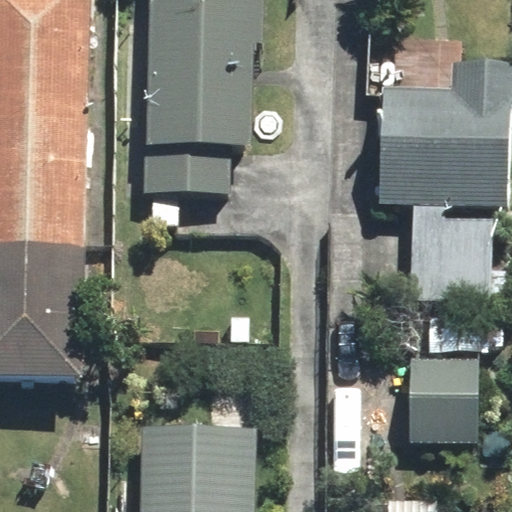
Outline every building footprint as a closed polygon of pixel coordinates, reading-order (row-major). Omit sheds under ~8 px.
[(102,0),(0,0),(0,381),(97,383),(102,0)] [(159,0),(157,196),(240,197),(240,149),(264,150),(265,48),(274,48),(274,0),(159,0)] [(462,92),(392,90),(389,206),(423,207),(421,303),(501,305),(504,209),(511,209),(511,64),(499,63),(462,66),(462,92)] [(486,362),(417,362),(417,446),(486,446),(490,400),(486,362)] [(205,428),(150,430),(149,511),(264,511),(265,431),(205,428)]
